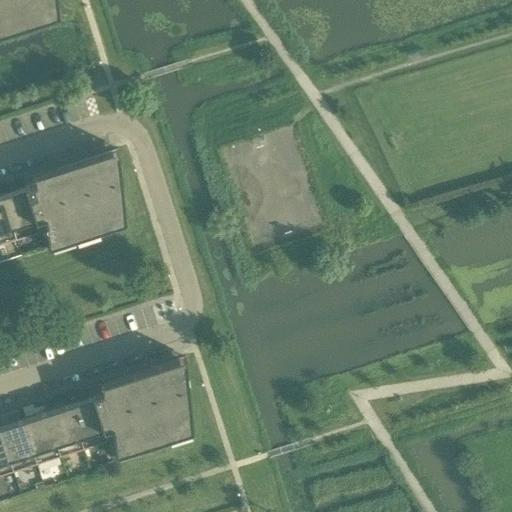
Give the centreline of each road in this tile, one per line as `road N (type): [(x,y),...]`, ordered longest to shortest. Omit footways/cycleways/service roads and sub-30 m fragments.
road 1 (residential): [(0,388),(187,324),(193,299),(166,219)]
road 2 (residential): [(0,158),(121,124),(140,136),(166,219)]
